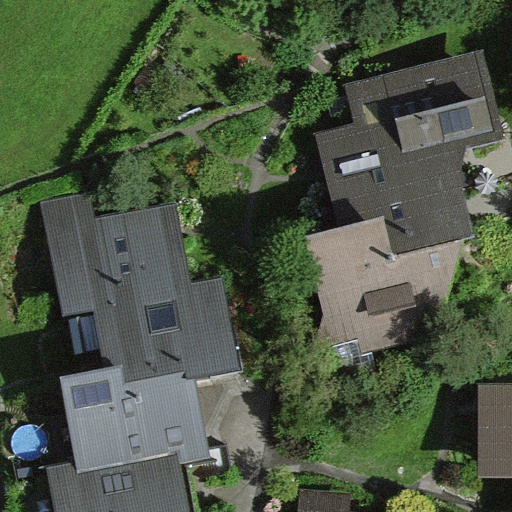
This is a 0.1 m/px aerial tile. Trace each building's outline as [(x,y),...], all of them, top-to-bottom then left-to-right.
[(467,154),(505,142),(482,53),(347,89),(355,126),(316,134),(325,175),(337,231),(382,220),(394,261),(465,242),(476,239),(458,178),(467,154)] [(64,316),(93,310),(194,289),(190,272),(176,203),(97,220),(91,191),(40,202),(64,316)] [(434,346),(465,242),(394,261),(382,220),(337,231),(305,241),(330,366),(434,346)] [(222,283),(194,289),(93,310),(106,371),(123,367),(126,386),(184,374),(187,386),(198,384),(242,375),(222,283)] [(178,467),(214,460),(198,384),(187,386),(184,374),(126,386),(123,367),(106,371),(60,381),(77,462),(80,474),(176,454),(178,467)] [(511,382),(483,382),(481,477),(511,478),(511,382)] [(55,511),(187,511),(178,467),(176,454),(80,474),(77,462),(47,469),(55,511)] [(350,511),(350,493),(300,491),(298,511),(350,511)]
